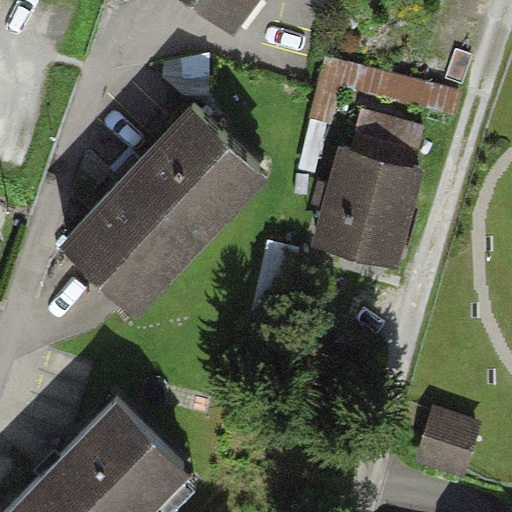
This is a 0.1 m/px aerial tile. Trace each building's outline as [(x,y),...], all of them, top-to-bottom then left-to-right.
[(240,0),(212,0),(230,13),(240,0)] [(261,163),(195,100),(66,235),(133,298),(261,163)] [(430,167),(351,143),(322,242),(401,265),(430,167)] [(119,395),(2,511),(135,511),(187,461),(119,395)] [(485,423),(435,408),(419,460),(469,475),(485,423)]
